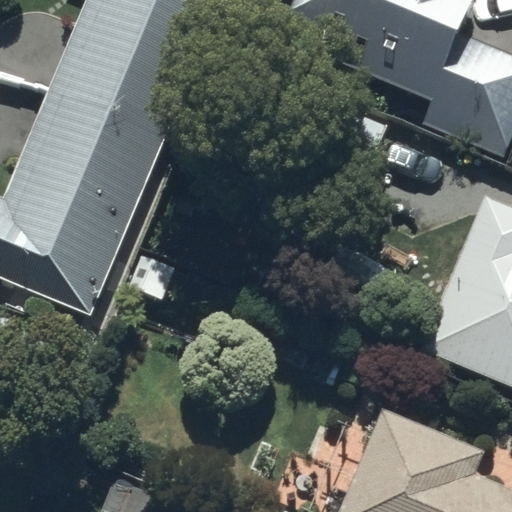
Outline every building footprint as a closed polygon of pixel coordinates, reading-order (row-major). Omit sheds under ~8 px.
[(220,0),(84,0),(1,198),(0,197),(0,277),(88,315),(220,0)] [(285,0),(270,38),(428,102),(455,33),(468,0),(285,0)] [(511,132),(511,55),(455,33),(428,102),(419,124),(502,157),(511,132)] [(277,157),(361,192),(389,125),(304,91),(277,157)] [(511,210),(481,198),(419,351),(511,388),(511,210)] [(69,345),(0,321),(0,380),(73,406),(90,357),(67,349),(69,345)] [(480,452),(380,410),(336,511),(511,511),(511,488),(472,472),(480,452)] [(128,491),(109,484),(97,511),(192,511),(193,511),(130,486),(128,491)]
